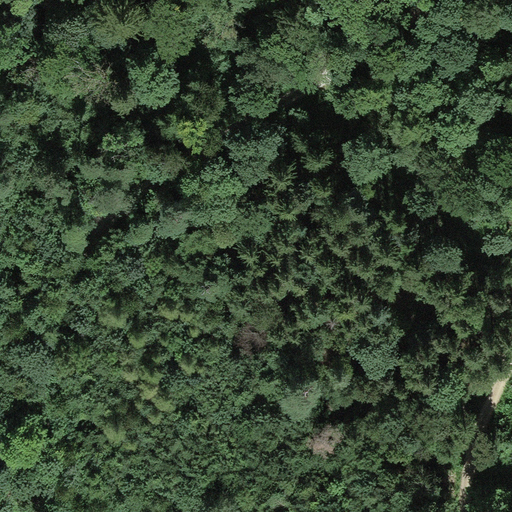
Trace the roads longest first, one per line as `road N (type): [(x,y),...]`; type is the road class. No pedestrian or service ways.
road 1 (track): [(35,511),(56,298),(83,238),(203,155),(412,36),(446,0)]
road 2 (track): [(511,340),(491,374),(462,511)]
